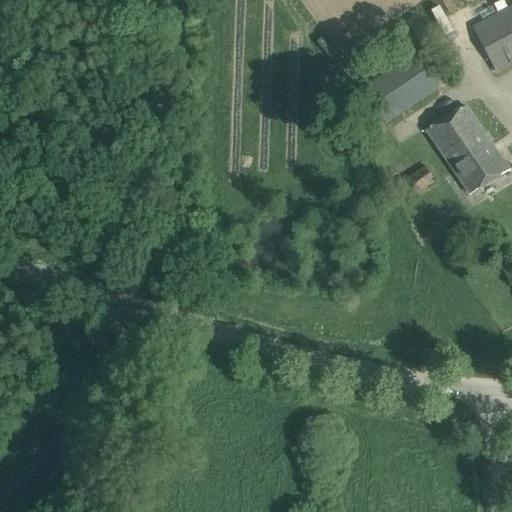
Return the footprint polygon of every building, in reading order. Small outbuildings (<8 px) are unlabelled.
[(511,7),(474,29),(497,72),(511,64),(511,7)] [(363,90),(386,124),(453,79),(430,45),(363,90)] [(427,131),(460,178),(471,195),(510,171),(500,154),(466,107),(427,131)] [(393,190),(402,204),(436,182),(427,168),(393,190)] [(442,200),(421,213),(432,231),(453,218),(442,200)]
